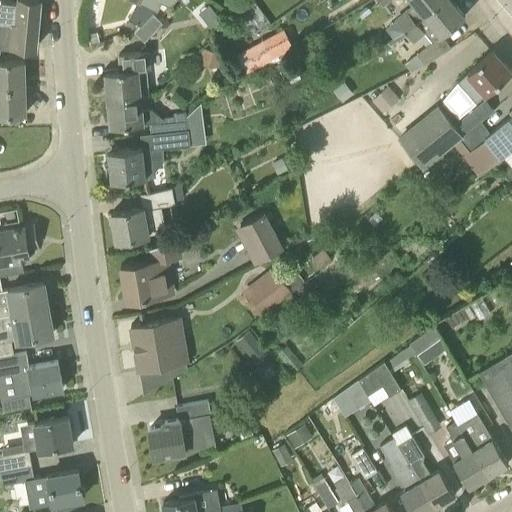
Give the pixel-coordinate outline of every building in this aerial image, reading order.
[(0,19),(18,21),(18,24),(37,26),(39,0),(19,0),(20,1),(13,0),(1,0),(0,9),(0,19)] [(170,6),(175,0),(138,0),(138,1),(157,10),(161,1),(170,6)] [(411,0),(416,5),(397,21),(405,30),(442,0),(411,0)] [(442,35),(465,16),(451,0),(442,0),(405,30),(408,34),(414,41),(425,32),(432,41),(405,63),(411,71),(451,47),(442,35)] [(144,41),(162,23),(152,13),(134,32),(144,41)] [(0,45),(35,49),(37,26),(18,24),(18,21),(0,19),(0,45)] [(262,40),(272,58),(293,46),(283,29),(262,40)] [(100,41),(97,32),(88,34),(90,44),(100,41)] [(222,53),(203,48),(199,64),(219,69),(222,53)] [(477,102),(511,71),(493,50),(458,81),(477,102)] [(149,95),(147,69),(151,68),(157,67),(156,51),(118,54),(119,70),(105,72),(108,99),(140,96),(149,95)] [(0,88),(24,88),(23,60),(0,60),(0,88)] [(352,93),(343,82),(333,90),(342,101),(352,93)] [(399,99),(388,86),(372,100),(382,112),(399,99)] [(0,114),(25,114),(24,88),(0,88),(0,114)] [(151,108),(141,109),(140,96),(108,99),(110,127),(142,124),(142,123),(150,122),(151,133),(175,130),(188,114),(186,115),(186,111),(174,112),(174,116),(162,117),(151,108)] [(438,104),(397,137),(423,168),(455,143),(454,142),(481,121),(494,110),(485,100),(454,124),(451,120),(457,114),(446,101),(440,106),(438,104)] [(511,108),(509,111),(511,114),(511,115),(490,133),(481,121),(454,142),(455,143),(479,174),(503,156),(511,148),(511,108)] [(177,147),(190,146),(188,129),(175,130),(151,133),(152,146),(142,147),(108,151),(110,165),(107,165),(107,179),(111,179),(111,181),(145,178),(143,162),(164,160),(163,149),(177,147)] [(511,148),(503,156),(511,167),(504,173),(511,184),(511,148)] [(286,168),(281,158),(271,163),(276,172),(286,168)] [(116,241),(162,232),(158,215),(162,214),(161,206),(175,204),(174,199),(172,188),(148,194),(151,207),(145,208),(144,207),(111,213),(116,241)] [(284,247),(265,211),(238,225),(257,262),(284,247)] [(0,230),(0,275),(24,271),(22,259),(30,258),(26,238),(35,236),(33,225),(0,230)] [(173,291),(168,259),(182,257),(178,233),(149,248),(151,260),(121,265),(124,284),(128,283),(131,299),(173,291)] [(323,250),(314,257),(316,272),(331,261),(323,250)] [(251,320),(290,290),(304,280),(293,265),(279,275),(274,270),(243,294),(253,307),(245,313),(251,320)] [(0,316),(2,316),(48,308),(44,282),(2,290),(0,277),(0,316)] [(308,285),(302,290),(296,295),(308,309),(314,304),(320,299),(308,285)] [(48,308),(2,316),(6,339),(0,339),(0,356),(14,354),(11,340),(53,333),(48,308)] [(186,367),(178,316),(131,325),(139,370),(145,369),(149,391),(186,367)] [(417,352),(441,336),(434,325),(409,341),(417,352)] [(260,342),(248,329),(235,339),(247,353),(260,342)] [(390,368),(407,358),(415,353),(409,345),(386,361),(390,368)] [(511,352),(479,371),(511,426),(511,352)] [(14,354),(0,356),(0,369),(13,367),(19,396),(63,388),(58,360),(25,366),(22,353),(14,354)] [(357,380),(366,395),(382,385),(387,391),(389,395),(400,389),(401,388),(392,373),(390,368),(386,361),(385,360),(383,361),(357,380)] [(345,416),(370,400),(366,395),(357,380),(334,397),(341,408),(345,416)] [(428,433),(441,426),(421,391),(408,399),(428,433)] [(341,408),(334,397),(320,405),(327,416),(341,408)] [(209,413),(207,401),(176,406),(179,418),(148,424),(154,456),(207,446),(201,414),(209,413)] [(488,475),(508,464),(492,438),(481,444),(472,428),(473,428),(465,415),(455,421),(488,475)] [(68,416),(34,423),(39,447),(39,450),(73,444),(68,416)] [(253,435),(248,421),(236,425),(241,439),(253,435)] [(469,487),(488,475),(455,421),(446,427),(453,439),(444,445),(454,461),(453,461),(469,487)] [(294,446),(311,436),(304,424),(286,434),(294,446)] [(455,495),(439,469),(428,475),(421,463),(424,454),(408,428),(393,437),(436,507),(455,495)] [(426,511),(436,507),(393,437),(379,445),(390,463),(388,464),(397,479),(399,478),(406,489),(400,492),(412,511),(426,511)] [(291,458),(283,443),(272,449),(280,464),(291,458)] [(364,479),(376,471),(362,447),(350,455),(364,479)] [(0,470),(31,465),(28,450),(2,455),(0,455),(0,470)] [(54,503),(83,497),(78,470),(34,478),(31,465),(0,470),(0,474),(2,485),(26,481),(32,506),(53,502),(54,503)] [(345,477),(332,484),(347,509),(349,511),(366,511),(348,483),(345,477)] [(392,511),(386,500),(376,506),(358,478),(350,482),(348,483),(366,511),(392,511)] [(328,508),(338,502),(325,480),(325,481),(315,486),(328,508)] [(164,511),(243,511),(242,501),(220,505),(217,489),(179,495),(179,499),(163,502),(164,511)]
